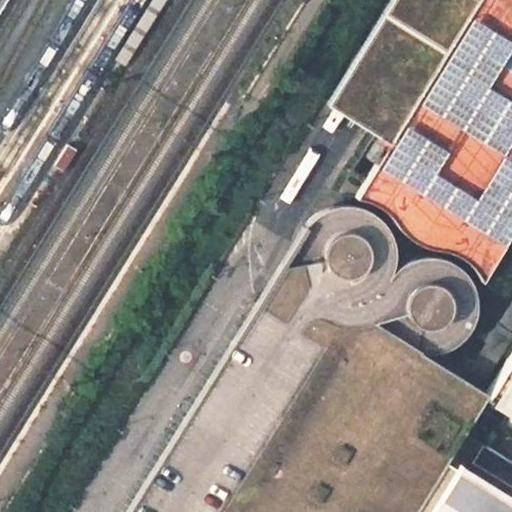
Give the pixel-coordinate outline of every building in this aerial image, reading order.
[(407,245),(416,246),(431,248),(446,252),(458,259),(469,269),(477,281),(488,263),(511,224),(511,0),(393,0),(393,1),(329,103),(350,116),(387,139),(359,185),(353,195),(364,199),(377,209),(388,220),(394,231),(398,239),(404,243),(407,245)] [(121,511),(406,511),(445,451),(484,390),(472,383),(419,350),(440,350),(454,342),(466,332),(476,313),(476,295),(472,282),(465,271),(455,262),(446,256),(431,252),(417,253),(406,257),(400,262),(385,274),(393,259),(392,238),(384,222),(370,208),(361,203),(348,200),(332,202),(320,206),(306,218),(295,236),(276,262),(269,272),(121,511)] [(478,374),(486,379),(511,337),(511,299),(469,369),(478,374)] [(511,371),(493,402),(511,414),(511,371)] [(511,511),(511,502),(450,465),(420,511),(511,511)]
